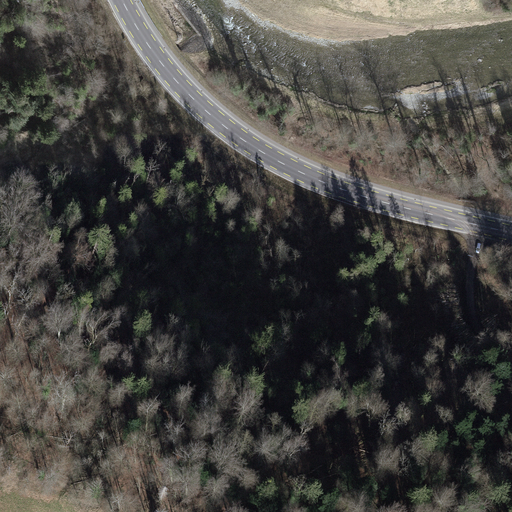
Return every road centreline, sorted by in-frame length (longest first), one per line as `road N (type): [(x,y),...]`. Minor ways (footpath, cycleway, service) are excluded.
road 1 (primary): [(511,232),(365,196),(282,163),(191,97),(122,0)]
road 2 (track): [(511,369),(481,344),(469,310),(477,224)]
